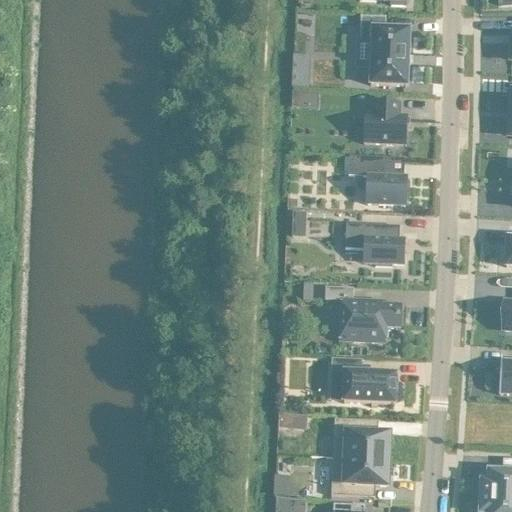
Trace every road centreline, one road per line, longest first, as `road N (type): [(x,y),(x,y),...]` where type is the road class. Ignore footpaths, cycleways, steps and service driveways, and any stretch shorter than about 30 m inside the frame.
road 1 (residential): [(428,511),(451,0)]
road 2 (unknown): [(22,0),(5,511)]
